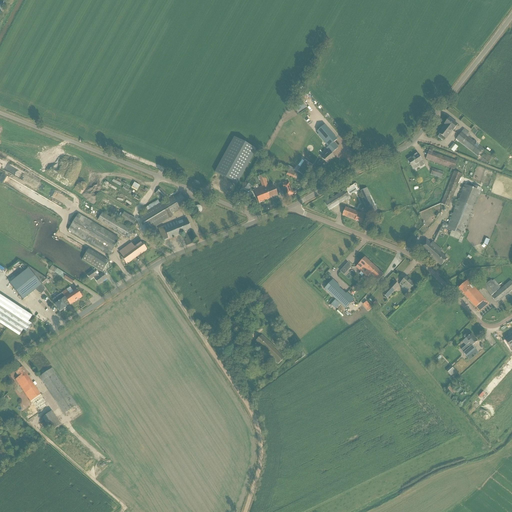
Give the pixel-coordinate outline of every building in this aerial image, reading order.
[(300,106),(296,109),(298,112),(305,107),(302,102),(299,104),(300,106)] [(449,118),(444,124),(453,131),(457,125),(449,118)] [(439,134),(437,137),(443,141),(445,139),(445,138),(451,130),(453,131),(444,124),(445,125),(444,127),(442,129),(443,129),(439,134)] [(326,148),(328,151),(326,153),(327,154),(322,158),(327,164),(334,157),(331,154),(338,148),(333,143),(337,139),(324,125),(317,132),(329,146),(326,148)] [(456,139),(478,157),(483,150),(461,133),(456,139)] [(256,149),(234,137),(215,172),(237,184),(256,149)] [(425,159),(453,170),(456,162),(428,151),(425,159)] [(407,160),(413,170),(420,165),(421,167),(424,164),(418,155),(413,158),(412,157),(407,160)] [(305,161),(298,171),(304,176),(312,166),(305,161)] [(430,175),(441,178),(443,172),(432,169),(430,175)] [(441,204),(448,207),(462,175),(454,172),(441,204)] [(254,190),(259,203),(278,196),(274,187),(268,189),(263,175),(258,177),(262,187),(254,190)] [(293,194),(289,183),(287,184),(286,182),(282,183),(283,185),(283,186),(286,196),(293,194)] [(465,185),(464,185),(446,229),(463,236),(481,191),(480,191),(481,189),(473,185),(473,186),(465,183),(465,185)] [(377,210),(367,188),(360,191),(364,199),(362,200),(369,214),(377,210)] [(324,203),(329,210),(350,198),(345,190),(324,203)] [(139,216),(148,231),(173,216),(171,214),(183,207),(184,208),(186,206),(186,205),(187,205),(180,194),(160,206),(160,204),(139,216)] [(342,216),(364,224),(365,219),(367,215),(362,213),(362,214),(345,208),(342,216)] [(134,222),(135,220),(120,211),(116,218),(134,229),(137,224),(134,222)] [(98,220),(128,238),(129,239),(132,234),(134,235),(135,233),(102,213),(98,220)] [(68,231),(109,255),(119,239),(78,214),(68,231)] [(158,229),(163,241),(191,230),(187,218),(178,222),(177,221),(158,229)] [(122,256),(121,257),(127,264),(147,250),(140,240),(133,245),(131,243),(119,252),(122,256)] [(419,247),(429,256),(441,266),(447,259),(437,250),(439,248),(432,242),(431,244),(426,240),(419,247)] [(82,260),(95,268),(98,264),(105,268),(109,262),(89,250),(82,260)] [(384,275),(364,257),(356,267),(361,272),(363,269),(366,272),(364,275),(366,277),(369,275),(374,280),(372,282),(375,285),(380,279),(384,275)] [(98,264),(95,268),(102,272),(105,268),(98,264)] [(54,273),(55,272),(72,284),(75,280),(52,265),(49,270),(54,273)] [(29,268),(10,283),(23,300),(37,289),(41,294),(45,290),(36,278),(35,276),(29,268)] [(93,278),(98,285),(107,279),(103,273),(99,276),(97,275),(96,276),(93,271),(87,275),(90,280),(93,278)] [(399,284),(402,287),(403,285),(409,290),(414,285),(406,277),(399,284)] [(354,300),(347,293),(345,294),(342,291),(338,288),(340,287),(332,280),(324,289),(345,309),(354,300)] [(458,288),(475,308),(476,307),(479,311),(488,304),(468,280),(458,288)] [(481,285),(497,303),(511,290),(511,283),(510,281),(492,297),(491,296),(499,290),(491,280),(487,284),(485,282),(481,285)] [(382,294),(387,298),(399,286),(394,282),(382,294)] [(70,305),(82,297),(75,287),(71,290),(70,288),(62,293),(66,299),(68,302),(70,305)] [(56,297),(53,300),(55,304),(54,305),(60,312),(63,310),(64,311),(67,309),(66,308),(67,307),(65,304),(68,302),(66,299),(62,293),(56,297)] [(32,316),(0,294),(0,324),(19,336),(23,330),(26,333),(32,324),(28,322),(32,316)] [(334,308),(338,304),(334,300),(330,304),(334,308)] [(366,302),(363,304),(368,311),(372,308),(366,302)] [(465,339),(462,341),(468,349),(463,353),(467,357),(475,350),(472,346),(477,341),(471,334),(469,336),(467,333),(463,337),(465,339)] [(255,342),(278,364),(285,357),(279,351),(274,347),(262,335),(255,342)] [(280,343),(284,347),(286,346),(288,348),(291,346),(284,339),(280,343)] [(445,371),(451,376),(456,372),(451,366),(445,371)] [(46,402),(25,372),(22,367),(15,372),(19,377),(15,380),(18,384),(33,405),(30,407),(33,412),(26,417),(29,421),(39,414),(36,409),(46,402)] [(39,377),(42,381),(64,414),(77,405),(52,369),(39,377)] [(42,418),(51,431),(60,425),(52,411),(42,418)]
